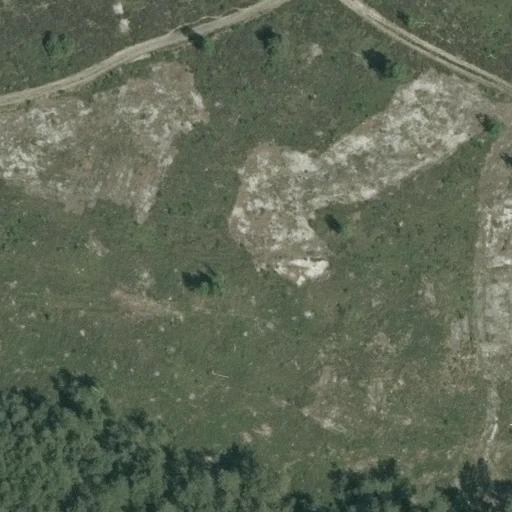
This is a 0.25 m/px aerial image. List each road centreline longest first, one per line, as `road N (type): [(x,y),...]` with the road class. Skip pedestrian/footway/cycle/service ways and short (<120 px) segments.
road 1 (track): [(0,102),(276,0)]
road 2 (track): [(511,91),(347,0)]
